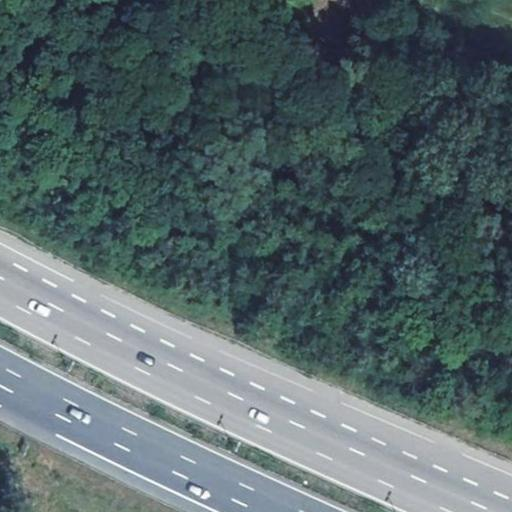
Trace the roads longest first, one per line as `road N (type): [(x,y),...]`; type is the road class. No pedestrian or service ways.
road 1 (motorway): [(472,511),(310,442),(0,286)]
road 2 (motorway): [(0,378),(268,511)]
